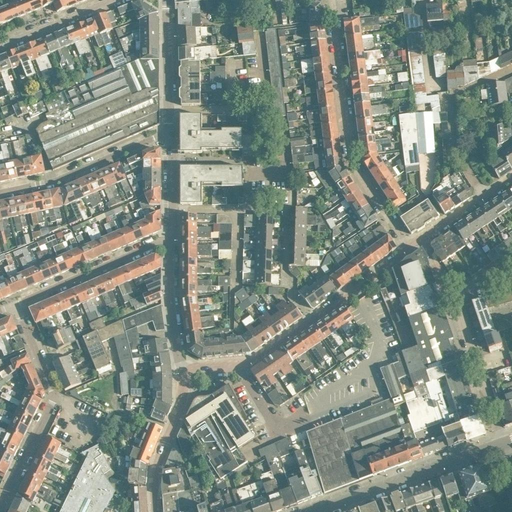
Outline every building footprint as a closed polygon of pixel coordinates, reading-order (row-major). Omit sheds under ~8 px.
[(33,12),(29,0),(28,0),(24,0),(21,2),(20,0),(19,0),(14,2),(20,17),(33,12)] [(28,0),(29,0),(33,12),(43,7),(40,0),(28,0)] [(52,0),(54,3),(53,3),(57,12),(67,8),(63,0),(52,0)] [(63,0),(67,8),(77,4),(75,0),(63,0)] [(202,2),(201,0),(191,0),(175,2),(175,10),(178,10),(178,30),(196,29),(196,28),(201,28),(202,12),(201,2),(202,2)] [(233,0),(235,12),(235,13),(247,11),(245,0),(233,0)] [(279,0),(281,10),(283,26),(288,25),(286,9),(284,0),(279,0)] [(446,0),(441,0),(442,5),(444,21),(444,25),(447,24),(446,20),(452,19),(451,11),(451,8),(448,9),(446,0)] [(139,1),(118,9),(120,15),(134,10),(137,19),(138,21),(140,20),(156,16),(156,15),(158,14),(158,15),(158,13),(139,1)] [(20,17),(14,2),(8,5),(8,7),(2,9),(7,22),(20,17)] [(310,24),(324,22),(321,4),(310,5),(311,9),(308,9),(310,24)] [(442,5),(426,6),(427,23),(444,21),(442,5)] [(111,12),(106,14),(110,24),(115,22),(111,12)] [(112,30),(110,24),(106,14),(93,19),(104,46),(110,43),(106,32),(109,31),(112,30)] [(412,14),(403,15),(404,23),(405,33),(418,32),(423,31),(422,18),(412,14)] [(140,20),(140,23),(140,29),(158,29),(158,25),(158,19),(156,19),(156,18),(156,16),(140,20)] [(359,19),(344,21),(345,30),(372,26),(379,25),(378,17),(359,19)] [(99,48),(104,46),(93,19),(85,23),(91,38),(94,36),(99,48)] [(91,38),(85,23),(74,27),(85,53),(90,51),(85,40),(89,38),(91,38)] [(297,31),(295,32),(295,36),(301,36),(325,33),(324,24),(309,26),(309,30),(297,31)] [(379,25),(372,26),(345,30),(346,38),(361,36),(361,32),(372,31),(380,30),(379,25)] [(74,27),(65,31),(71,45),(75,44),(80,55),(85,53),(74,27)] [(254,42),(253,32),(252,27),(237,29),(239,44),(242,44),(254,42)] [(444,27),(431,29),(431,30),(434,50),(445,49),(444,27)] [(178,30),(177,30),(178,39),(197,38),(201,37),(200,28),(196,29),(178,30)] [(136,40),(141,39),(158,39),(158,29),(140,29),(140,33),(132,35),(134,41),(136,40)] [(65,31),(54,35),(67,66),(73,64),(66,47),(71,45),(65,31)] [(295,36),(293,37),(294,41),(298,40),(310,39),(311,43),(326,41),(325,33),(301,36),(295,36)] [(388,33),(379,34),(380,42),(389,41),(388,33)] [(46,39),(44,39),(50,54),(52,53),(55,52),(61,69),(67,66),(54,35),(46,39)] [(362,40),(361,36),(346,38),(347,47),(374,43),(374,38),(362,40)] [(197,38),(178,39),(178,40),(178,43),(178,45),(178,47),(179,47),(197,46),(197,38)] [(44,39),(35,43),(46,69),(50,67),(46,55),(49,54),(50,54),(44,39)] [(141,39),(136,40),(136,50),(159,49),(159,39),(141,39)] [(327,49),(326,41),(311,43),(311,47),(299,48),(295,49),(296,53),(300,53),(327,49)] [(244,56),(256,54),(254,42),(242,44),(244,56)] [(26,46),(25,47),(31,62),(32,61),(35,60),(40,71),(41,71),(44,81),(49,79),(48,76),(46,69),(35,43),(32,44),(28,46),(26,46)] [(375,47),(374,43),(347,47),(348,55),(363,53),(363,49),(375,47)] [(411,45),(415,84),(425,83),(421,44),(411,45)] [(20,49),(15,51),(26,77),(32,75),(29,68),(32,66),(31,62),(25,47),(24,47),(20,49)] [(194,48),(179,49),(179,63),(211,59),(210,47),(194,48)] [(159,49),(136,50),(136,60),(140,60),(159,60),(159,49)] [(327,49),(300,53),(300,57),(312,56),(313,60),(328,58),(327,49)] [(9,53),(6,55),(12,69),(17,67),(21,79),(26,77),(15,51),(13,52),(9,53)] [(363,53),(348,55),(349,63),(376,60),(378,60),(379,60),(378,54),(364,56),(363,53)] [(501,69),(509,66),(507,53),(499,57),(501,69)] [(12,69),(6,55),(4,55),(0,57),(0,73),(0,74),(7,93),(14,91),(7,71),(10,70),(12,69)] [(499,57),(489,62),(491,74),(501,69),(499,57)] [(124,58),(111,63),(112,65),(114,71),(127,65),(125,59),(124,58)] [(313,60),(301,61),(302,70),(329,66),(328,58),(313,60)] [(136,62),(132,63),(127,65),(114,71),(105,75),(95,79),(85,83),(76,87),(66,91),(56,96),(47,100),(37,104),(26,109),(24,103),(12,106),(13,108),(15,114),(16,114),(17,118),(29,114),(31,118),(48,110),(52,120),(41,124),(36,130),(53,171),(151,129),(158,124),(160,125),(159,89),(153,75),(159,73),(159,60),(140,60),(136,62)] [(349,63),(350,72),(366,70),(365,66),(377,64),(376,60),(349,63)] [(478,79),(491,74),(489,62),(477,63),(477,66),(478,79)] [(179,73),(200,73),(200,63),(181,63),(181,68),(179,69),(179,73)] [(287,63),(282,64),(283,71),(289,70),(291,70),(290,63),(287,63)] [(112,65),(102,69),(105,75),(114,71),(112,65)] [(330,74),(329,66),(302,70),(302,74),(315,72),(315,76),(330,74)] [(478,79),(477,66),(463,67),(463,74),(464,86),(478,79)] [(82,76),(85,83),(95,79),(93,73),(91,68),(86,70),(88,74),(82,76)] [(93,73),(95,79),(105,75),(102,69),(93,73)] [(366,70),(350,72),(351,81),(379,77),(378,72),(366,73),(366,70)] [(210,83),(221,83),(225,83),(225,72),(214,73),(209,73),(210,83)] [(0,73),(0,98),(8,95),(7,93),(0,74),(0,73)] [(181,84),(200,83),(200,73),(179,73),(179,78),(181,79),(181,84)] [(407,73),(397,75),(398,83),(402,82),(403,82),(408,81),(407,73)] [(330,74),(315,76),(316,80),(303,82),(304,86),(331,83),(330,74)] [(463,74),(447,74),(447,89),(457,89),(456,86),(464,86),(463,74)] [(379,77),(351,81),(352,89),(368,87),(374,86),(374,82),(386,80),(386,76),(379,77)] [(63,85),(66,91),(76,87),(73,81),(63,85)] [(506,82),(504,83),(487,85),(490,106),(507,104),(506,93),(507,93),(506,82)] [(179,94),(200,94),(200,83),(181,84),(181,89),(179,90),(179,94)] [(331,83),(304,86),(305,95),(317,93),(333,91),(331,83)] [(66,91),(63,85),(63,84),(53,88),(56,96),(66,91)] [(368,90),(368,87),(352,89),(353,97),(381,94),(385,93),(385,88),(380,89),(368,90)] [(44,98),(41,91),(33,94),(36,102),(44,98)] [(306,99),(306,103),(334,99),(333,91),(317,93),(318,97),(306,99)] [(181,106),(200,106),(207,105),(207,94),(200,94),(179,94),(179,99),(181,101),(181,106)] [(381,94),(353,97),(355,105),(370,103),(369,100),(382,98),(381,94)] [(335,108),(334,99),(306,103),(307,108),(319,106),(320,110),(335,108)] [(383,110),(386,110),(392,109),(391,105),(382,106),(370,107),(370,103),(355,105),(356,113),(383,110)] [(432,113),(433,124),(435,124),(435,131),(441,131),(440,113),(440,106),(432,109),(432,113)] [(320,110),(307,112),(308,120),(336,116),(335,108),(320,110)] [(386,110),(383,110),(356,113),(357,122),(372,120),(372,116),(387,114),(386,110)] [(297,113),(288,114),(288,117),(288,122),(293,122),(298,121),(297,113)] [(435,153),(433,124),(432,113),(416,114),(418,154),(435,153)] [(410,167),(414,166),(419,165),(418,154),(416,114),(399,116),(405,167),(410,167)] [(202,116),(181,116),(180,116),(180,149),(178,149),(178,153),(180,153),(180,155),(185,155),(185,153),(202,153),(202,151),(242,150),(242,153),(242,133),(242,130),(202,130),(202,116)] [(321,123),(322,127),(337,125),(336,116),(308,120),(309,125),(321,123)] [(373,124),(372,120),(357,122),(358,130),(385,127),(384,122),(373,124)] [(496,162),(490,165),(499,179),(511,170),(500,152),(499,148),(502,146),(502,144),(508,140),(511,139),(511,128),(502,130),(502,124),(500,125),(495,128),(491,131),(493,148),(495,160),(496,162)] [(338,133),(337,125),(322,127),(322,130),(310,132),(311,137),(338,133)] [(386,132),(385,127),(358,130),(359,139),(374,137),(374,133),(386,132)] [(243,136),(243,133),(243,130),(242,130),(242,133),(242,153),(252,153),(252,136),(243,136)] [(317,144),(339,142),(338,133),(311,137),(311,141),(317,140),(317,144)] [(252,153),(263,153),(263,136),(252,136),(252,153)] [(375,141),(374,137),(359,139),(360,147),(390,143),(390,139),(386,139),(375,141)] [(25,147),(23,138),(18,139),(19,141),(20,148),(26,177),(35,175),(31,159),(27,160),(25,147)] [(295,139),(290,139),(291,148),(305,146),(304,138),(295,139)] [(13,142),(15,150),(17,161),(13,162),(17,179),(26,177),(20,148),(19,141),(13,142)] [(340,150),(339,142),(317,144),(318,148),(312,149),(313,153),(340,150)] [(390,143),(360,147),(360,151),(361,155),(361,156),(376,154),(376,153),(386,152),(385,148),(391,147),(390,143)] [(17,179),(13,162),(10,163),(8,151),(6,144),(0,145),(2,152),(8,181),(17,179)] [(29,147),(31,159),(35,175),(44,173),(41,157),(37,157),(34,145),(29,147)] [(305,146),(291,148),(292,156),(304,154),(306,154),(305,146)] [(502,146),(499,148),(500,152),(511,170),(511,151),(510,148),(505,151),(502,146)] [(154,149),(121,163),(123,169),(130,166),(129,166),(143,161),(160,161),(160,150),(154,149)] [(313,156),(305,157),(305,163),(314,162),(341,158),(340,150),(313,153),(312,153),(313,156)] [(0,182),(8,181),(2,152),(0,152),(0,182)] [(304,154),(292,156),(293,164),(299,164),(305,163),(305,157),(304,154)] [(377,155),(361,158),(362,160),(368,170),(381,161),(377,155)] [(327,169),(327,171),(343,169),(342,167),(341,158),(314,162),(315,170),(327,169)] [(160,171),(160,161),(143,161),(129,166),(130,166),(123,169),(125,173),(131,170),(137,167),(143,167),(143,170),(160,171)] [(384,165),(381,161),(368,170),(375,180),(393,169),(388,162),(384,165)] [(126,193),(129,200),(134,198),(119,164),(111,168),(117,183),(121,182),(126,193)] [(180,205),(202,205),(202,188),(243,188),(243,168),(202,168),(202,167),(185,167),(185,165),(180,165),(180,167),(178,167),(178,172),(180,172),(180,205)] [(102,171),(114,198),(117,205),(122,203),(119,196),(114,185),(117,183),(111,168),(102,171)] [(328,192),(336,186),(349,177),(343,169),(327,171),(308,173),(312,180),(317,176),(328,192)] [(397,176),(393,169),(375,180),(380,188),(393,179),(397,176)] [(143,174),(135,177),(133,174),(127,177),(130,186),(137,183),(145,179),(160,179),(160,171),(143,170),(143,174)] [(104,189),(109,200),(110,202),(107,204),(109,209),(117,205),(114,198),(102,171),(94,175),(101,191),(104,189)] [(458,173),(451,178),(451,182),(454,190),(462,203),(473,196),(474,190),(472,187),(468,189),(458,173)] [(94,175),(86,179),(97,205),(102,202),(98,192),(101,191),(94,175)] [(354,185),(349,177),(336,186),(338,189),(328,195),(331,200),(354,185)] [(440,185),(441,187),(455,208),(462,203),(454,190),(451,182),(451,178),(440,185)] [(86,179),(78,182),(84,198),(87,204),(91,203),(93,207),(97,205),(86,179)] [(160,188),(160,179),(145,179),(137,183),(141,192),(144,191),(145,195),(160,188)] [(387,198),(399,191),(400,190),(393,179),(380,188),(387,198)] [(78,182),(69,186),(80,212),(84,211),(86,210),(81,199),(84,198),(78,182)] [(344,197),(346,200),(359,192),(354,185),(331,200),(334,204),(344,197)] [(61,189),(64,206),(71,204),(76,214),(77,217),(67,221),(68,225),(83,219),(69,186),(61,189)] [(444,215),(455,208),(441,187),(433,192),(433,197),(444,215)] [(160,188),(145,195),(144,195),(146,200),(139,204),(141,209),(149,206),(151,206),(160,206),(160,188)] [(59,190),(49,192),(55,221),(61,220),(59,208),(62,207),(59,190)] [(399,191),(387,198),(394,209),(406,201),(399,191)] [(49,218),(50,221),(50,223),(56,222),(55,220),(49,192),(41,194),(44,211),(46,218),(49,218)] [(338,210),(330,215),(332,218),(337,217),(341,215),(340,214),(363,198),(359,192),(346,200),(340,204),(342,207),(338,210)] [(511,210),(511,200),(507,193),(498,199),(507,213),(509,212),(511,210)] [(41,211),(44,211),(41,194),(33,196),(39,224),(44,223),(41,211)] [(39,224),(33,196),(24,198),(27,214),(31,214),(33,225),(39,224)] [(24,215),(27,214),(24,198),(15,200),(21,227),(27,226),(24,215)] [(368,206),(363,198),(340,214),(341,215),(337,217),(339,220),(343,217),(347,215),(349,218),(368,206)] [(507,214),(507,213),(498,199),(489,204),(506,230),(511,227),(504,216),(507,214)] [(14,217),(16,229),(17,233),(22,232),(21,227),(15,200),(7,202),(10,218),(14,217)] [(439,218),(427,200),(418,206),(429,222),(433,220),(435,220),(439,218)] [(0,202),(0,210),(4,231),(6,240),(11,238),(9,230),(7,219),(10,218),(7,202),(0,202)] [(501,233),(506,230),(489,204),(481,210),(490,224),(494,222),(501,233)] [(151,206),(149,206),(141,209),(152,235),(161,231),(161,228),(161,212),(151,216),(148,210),(152,208),(151,206)] [(347,224),(349,228),(373,213),(368,206),(349,218),(351,221),(347,224)] [(418,206),(409,212),(421,230),(424,227),(425,225),(429,222),(418,206)] [(121,207),(113,210),(115,215),(123,211),(121,207)] [(141,222),(138,224),(144,238),(152,235),(141,209),(136,211),(141,222)] [(291,209),(290,220),(316,221),(319,221),(323,221),(320,216),(318,217),(306,217),(307,209),(291,209)] [(9,250),(6,240),(4,231),(0,210),(0,233),(4,252),(9,250)] [(113,210),(104,214),(106,219),(115,215),(113,210)] [(481,210),(472,216),(489,241),(494,238),(487,227),(490,224),(481,210)] [(417,232),(421,230),(409,212),(400,218),(411,234),(415,232),(417,232)] [(349,228),(343,233),(345,236),(358,228),(360,231),(377,220),(373,213),(349,228)] [(130,214),(125,216),(136,242),(144,238),(138,224),(134,225),(130,214)] [(181,224),(196,224),(196,221),(211,221),(211,215),(181,215),(181,224)] [(219,224),(232,224),(229,218),(223,215),(217,215),(217,224),(219,224)] [(125,229),(122,231),(128,245),(136,242),(125,216),(120,218),(125,229)] [(272,228),(272,216),(256,216),(244,216),(244,227),(256,228),(272,228)] [(464,221),(463,222),(472,236),(477,233),(484,245),(489,241),(472,216),(464,221)] [(97,217),(88,221),(90,225),(99,222),(97,217)] [(331,230),(332,230),(336,227),(331,219),(326,221),(331,230)] [(290,220),(290,232),(306,232),(306,226),(316,226),(316,221),(290,220)] [(128,245),(122,231),(118,232),(113,221),(108,224),(109,224),(120,249),(128,245)] [(319,226),(318,232),(329,233),(323,221),(319,221),(319,226)] [(463,222),(454,227),(466,246),(471,253),(476,249),(469,238),(472,236),(463,222)] [(108,237),(106,238),(112,252),(120,249),(109,224),(108,224),(104,226),(108,237)] [(196,228),(196,224),(181,224),(181,233),(210,233),(210,228),(196,228)] [(232,224),(219,224),(219,233),(231,233),(232,224)] [(337,226),(336,227),(332,230),(333,231),(332,239),(336,237),(341,233),(337,226)] [(380,242),(389,254),(395,249),(395,247),(381,226),(373,231),(380,242)] [(458,251),(466,246),(454,227),(449,231),(449,233),(446,235),(458,251)] [(92,231),(103,256),(112,252),(106,238),(102,239),(98,228),(92,231)] [(256,239),(272,239),(272,228),(256,228),(256,239)] [(380,242),(378,244),(367,229),(363,232),(383,259),(389,254),(380,242)] [(95,259),(103,256),(92,231),(88,232),(92,243),(89,245),(95,259)] [(32,234),(33,240),(42,236),(41,232),(32,234)] [(290,232),(290,243),(306,244),(306,232),(290,232)] [(383,259),(363,232),(359,234),(370,249),(367,251),(376,263),(383,259)] [(210,238),(210,233),(181,233),(181,242),(196,242),(196,238),(210,238)] [(231,242),(231,233),(219,233),(219,242),(220,242),(231,242)] [(56,240),(58,245),(69,271),(77,267),(71,253),(68,254),(63,243),(59,235),(55,238),(56,240)] [(82,235),(76,237),(77,238),(81,248),(80,249),(86,263),(95,259),(89,245),(86,246),(82,235)] [(441,236),(437,240),(450,257),(458,251),(446,235),(444,237),(441,236)] [(341,244),(336,237),(332,239),(332,242),(336,247),(341,244)] [(17,249),(26,245),(25,238),(15,240),(16,247),(17,249)] [(74,238),(69,240),(74,251),(71,253),(77,267),(86,263),(80,249),(79,249),(74,238)] [(364,253),(353,238),(349,241),(369,268),(376,263),(367,251),(364,253)] [(508,252),(511,249),(511,239),(511,238),(502,243),(508,252)] [(272,239),(256,239),(255,250),(271,251),(272,242),(272,239)] [(431,246),(442,262),(450,257),(437,240),(431,244),(431,246)] [(369,268),(349,241),(345,243),(356,259),(353,261),(362,273),(369,268)] [(38,242),(30,246),(31,250),(40,247),(38,242)] [(197,245),(196,242),(181,242),(181,251),(210,251),(210,245),(197,245)] [(231,242),(220,242),(219,242),(219,251),(231,251),(231,242)] [(290,243),(289,255),(305,255),(306,244),(290,243)] [(508,252),(502,243),(494,249),(500,258),(508,252)] [(58,258),(55,260),(61,274),(69,271),(58,245),(53,248),(58,258)] [(45,281),(38,267),(35,268),(26,247),(21,249),(23,254),(25,257),(26,259),(37,284),(45,281)] [(350,263),(339,248),(335,250),(355,278),(362,273),(353,261),(350,263)] [(401,297),(435,285),(427,261),(429,259),(422,249),(392,271),(394,276),(395,281),(398,288),(401,297)] [(500,258),(494,249),(488,252),(489,254),(487,255),(492,263),(500,258)] [(47,250),(42,252),(53,277),(61,274),(55,260),(52,253),(48,254),(47,250)] [(271,251),(255,250),(255,262),(271,262),(271,251)] [(335,250),(331,253),(343,269),(340,271),(348,283),(355,278),(335,250)] [(41,251),(36,253),(42,265),(38,267),(45,281),(53,277),(42,252),(41,251)] [(211,256),(210,251),(181,251),(181,260),(197,260),(197,256),(211,256)] [(231,251),(219,251),(219,260),(228,260),(231,260),(231,251)] [(5,256),(7,259),(10,267),(20,291),(29,288),(22,274),(19,275),(10,254),(5,256)] [(146,274),(161,268),(161,260),(156,255),(141,261),(146,274)] [(289,266),(289,271),(290,273),(297,268),(296,268),(296,266),(308,266),(310,267),(310,261),(319,261),(319,256),(319,255),(305,255),(289,255),(289,266)] [(321,267),(321,268),(321,269),(325,266),(326,266),(332,261),(328,255),(321,267)] [(490,264),(484,256),(476,261),(481,270),(490,264)] [(37,284),(26,259),(25,257),(19,259),(20,262),(25,273),(22,274),(29,288),(37,284)] [(197,263),(197,260),(181,260),(181,269),(211,268),(214,268),(213,263),(210,263),(197,263)] [(132,280),(134,279),(146,274),(141,261),(127,267),(132,280)] [(271,262),(255,262),(248,262),(243,261),(243,273),(255,273),(271,274),(271,262)] [(20,291),(10,267),(5,269),(9,279),(6,281),(6,282),(12,295),(20,291)] [(132,280),(127,267),(118,271),(130,301),(135,299),(128,282),(132,280)] [(211,273),(211,268),(181,269),(181,277),(197,277),(197,274),(211,273)] [(130,301),(118,271),(109,275),(115,288),(118,286),(123,296),(126,303),(129,301),(130,301)] [(338,291),(348,283),(340,271),(329,279),(338,291)] [(247,281),(247,285),(254,285),(270,285),(271,274),(255,273),(255,280),(247,280),(247,281)] [(116,289),(115,288),(109,275),(100,279),(114,311),(118,309),(115,302),(116,302),(111,291),(116,289)] [(143,289),(139,291),(141,296),(145,295),(161,288),(161,276),(145,283),(146,286),(143,288),(143,289)] [(329,298),(338,291),(329,279),(326,276),(318,282),(329,298)] [(197,277),(181,277),(181,286),(211,286),(211,281),(197,281),(197,277)] [(218,287),(223,287),(227,287),(230,287),(230,277),(218,277),(218,287)] [(114,311),(100,279),(93,282),(99,296),(102,295),(107,306),(108,305),(111,312),(114,311)] [(0,294),(2,299),(12,295),(6,282),(1,284),(0,282),(0,294)] [(98,318),(106,314),(104,309),(100,311),(99,309),(95,298),(99,296),(93,282),(84,286),(98,318)] [(318,282),(309,289),(320,304),(329,298),(318,282)] [(435,285),(401,297),(402,301),(405,310),(401,312),(404,320),(408,319),(442,307),(435,285)] [(84,286),(74,290),(80,305),(85,302),(90,312),(86,313),(90,321),(98,318),(84,286)] [(196,296),(196,291),(211,291),(211,286),(181,286),(181,298),(196,296)] [(130,301),(129,301),(132,307),(134,307),(135,311),(147,306),(161,300),(161,288),(145,295),(141,296),(135,299),(130,301)] [(246,310),(254,304),(250,298),(243,289),(235,294),(242,304),(246,310)] [(313,309),(320,304),(309,289),(301,295),(311,308),(313,309)] [(80,305),(74,290),(65,294),(76,319),(81,317),(77,306),(80,305)] [(505,304),(511,302),(508,292),(502,294),(505,304)] [(65,294),(57,297),(63,312),(67,310),(71,321),(68,322),(70,326),(72,325),(78,323),(76,319),(65,294)] [(498,295),(496,295),(499,306),(505,304),(502,294),(501,294),(498,295)] [(494,307),(499,306),(496,295),(495,296),(491,297),(494,307)] [(196,298),(196,296),(181,298),(181,300),(182,308),(212,304),(211,299),(197,301),(196,298)] [(57,297),(50,300),(60,325),(63,331),(68,328),(65,322),(65,323),(61,313),(63,312),(57,297)] [(491,297),(484,299),(487,309),(494,307),(491,297)] [(472,302),(476,313),(487,309),(484,299),(483,298),(472,302)] [(50,300),(41,304),(47,319),(51,326),(54,335),(63,331),(60,325),(50,300)] [(302,317),(292,304),(288,307),(284,301),(280,304),(294,323),(302,317)] [(41,304),(30,309),(36,324),(40,322),(44,329),(47,328),(51,336),(52,336),(54,335),(51,326),(47,319),(41,304)] [(183,317),(199,315),(198,311),(199,311),(213,309),(212,304),(182,308),(183,317)] [(285,329),(294,323),(280,304),(276,307),(280,312),(276,315),(285,329)] [(162,311),(161,305),(149,310),(150,313),(162,311)] [(344,306),(337,311),(354,336),(358,333),(351,323),(350,322),(353,319),(346,309),(344,306)] [(408,319),(417,347),(426,368),(440,363),(454,403),(466,441),(485,434),(461,364),(456,365),(448,341),(453,340),(442,307),(408,319)] [(487,309),(476,313),(480,325),(491,321),(487,309)] [(152,321),(152,319),(150,313),(149,310),(143,312),(147,323),(152,321)] [(162,311),(150,313),(152,319),(163,317),(162,311)] [(337,311),(329,316),(338,330),(342,328),(350,339),(354,336),(337,311)] [(147,323),(143,312),(138,314),(142,325),(147,323)] [(285,329),(276,315),(271,318),(267,313),(263,316),(276,335),(285,329)] [(138,314),(133,316),(137,327),(142,325),(138,314)] [(199,315),(183,317),(183,318),(184,324),(185,326),(215,321),(214,316),(199,318),(199,315)] [(133,316),(128,318),(132,329),(137,327),(133,316)] [(268,341),(276,335),(263,316),(259,319),(254,322),(268,341)] [(336,332),(338,330),(329,316),(322,322),(339,347),(344,344),(336,332)] [(19,350),(25,348),(11,317),(2,321),(8,334),(10,340),(14,338),(19,350)] [(125,332),(132,329),(128,318),(122,320),(125,332)] [(106,327),(102,319),(89,324),(93,333),(106,327)] [(504,319),(499,321),(502,331),(507,329),(504,319)] [(106,327),(93,333),(83,338),(89,353),(89,354),(91,358),(96,372),(111,365),(102,342),(114,337),(119,337),(126,335),(125,332),(122,320),(106,327)] [(12,353),(9,347),(4,336),(8,334),(2,321),(0,321),(0,337),(8,355),(12,353)] [(215,321),(185,326),(186,335),(202,333),(201,329),(216,327),(215,321)] [(246,328),(250,333),(259,347),(268,341),(254,322),(254,321),(250,324),(250,325),(246,328)] [(491,321),(480,325),(484,337),(495,333),(492,323),(491,321)] [(499,321),(492,323),(495,333),(502,331),(499,321)] [(339,347),(322,322),(314,327),(324,340),(327,338),(335,350),(339,347)] [(54,335),(52,336),(58,350),(76,342),(76,341),(70,327),(68,328),(63,331),(54,335)] [(314,327),(306,333),(325,361),(327,363),(329,361),(326,356),(327,355),(319,344),(324,340),(314,327)] [(202,333),(186,335),(188,352),(189,352),(199,358),(202,360),(251,355),(251,353),(241,339),(238,341),(210,344),(204,345),(203,337),(209,336),(232,332),(229,328),(202,333)] [(83,335),(81,331),(81,330),(75,332),(77,338),(83,335)] [(250,333),(241,339),(251,353),(259,347),(250,333)] [(325,361),(323,358),(306,333),(298,338),(308,351),(310,350),(320,365),(325,361)] [(495,333),(484,337),(487,347),(488,347),(488,348),(493,347),(497,346),(501,344),(498,335),(496,336),(495,333)] [(83,338),(76,341),(76,342),(80,350),(83,349),(87,347),(83,338)] [(291,343),(308,368),(312,365),(304,354),(308,351),(298,338),(291,343)] [(132,344),(128,344),(132,360),(139,359),(168,355),(166,340),(146,343),(145,339),(139,339),(132,341),(132,344)] [(127,340),(117,343),(123,367),(124,373),(127,372),(134,371),(135,371),(133,364),(132,360),(128,344),(127,340)] [(291,343),(283,348),(292,362),(295,360),(307,376),(312,373),(308,368),(291,343)] [(359,344),(352,349),(354,352),(361,347),(359,344)] [(414,388),(426,384),(431,382),(426,368),(417,347),(403,352),(401,352),(402,354),(409,375),(414,388)] [(293,363),(292,362),(283,348),(275,354),(289,374),(292,371),(289,366),(293,363)] [(354,352),(351,348),(344,353),(346,357),(354,352)] [(0,381),(2,380),(3,380),(3,378),(9,375),(16,371),(31,363),(27,354),(27,355),(11,362),(12,366),(0,373),(0,381)] [(267,359),(272,367),(277,374),(280,379),(289,374),(275,354),(267,359)] [(391,400),(390,401),(393,407),(394,407),(406,403),(398,380),(409,375),(402,354),(396,356),(399,364),(380,370),(391,400)] [(168,355),(139,359),(140,363),(140,364),(150,362),(151,369),(152,369),(152,368),(170,366),(169,359),(169,357),(168,355)] [(69,356),(53,363),(53,364),(56,373),(73,366),(69,356)] [(277,374),(272,367),(267,359),(258,365),(272,385),(276,382),(273,377),(277,374)] [(466,441),(454,403),(440,363),(426,368),(431,382),(426,384),(429,395),(447,447),(448,448),(466,441)] [(28,383),(38,379),(32,365),(22,369),(28,383)] [(252,369),(250,371),(251,372),(252,373),(260,385),(264,382),(268,388),(272,385),(258,365),(252,369)] [(73,366),(56,373),(60,382),(77,375),(76,373),(73,366)] [(170,366),(152,368),(152,369),(153,379),(172,380),(172,376),(170,366)] [(511,375),(510,372),(509,368),(503,370),(496,372),(498,376),(504,374),(505,377),(511,375)] [(84,374),(82,370),(76,373),(77,375),(60,382),(64,391),(81,384),(78,376),(84,374)] [(30,386),(27,393),(35,396),(42,399),(45,394),(38,379),(28,383),(30,386)] [(172,380),(153,379),(153,390),(172,390),(172,380)] [(294,381),(290,384),(297,394),(301,392),(297,386),(294,381)] [(507,403),(511,417),(511,382),(501,386),(507,403)] [(222,389),(215,394),(213,395),(211,396),(209,397),(207,397),(204,398),(202,398),(197,398),(193,403),(184,423),(191,436),(207,467),(216,486),(225,482),(225,481),(233,476),(231,472),(239,467),(231,453),(238,449),(256,438),(257,437),(229,385),(222,389)] [(276,389),(267,395),(274,405),(280,406),(285,403),(281,398),(276,389)] [(511,425),(511,417),(507,403),(503,405),(498,389),(492,391),(498,407),(505,428),(511,425)] [(172,390),(153,390),(154,399),(172,405),(172,390)] [(14,391),(11,397),(37,410),(41,401),(35,398),(35,397),(35,396),(27,393),(25,397),(14,391)] [(3,393),(1,398),(20,407),(18,411),(18,412),(17,413),(25,416),(25,415),(33,418),(37,410),(11,397),(3,393)] [(416,438),(423,457),(440,451),(440,449),(447,447),(429,395),(406,403),(410,415),(408,416),(416,438)] [(141,399),(141,404),(154,406),(153,408),(168,415),(172,407),(172,405),(154,399),(154,400),(141,399)] [(376,475),(398,467),(411,462),(403,439),(404,439),(404,436),(400,428),(401,427),(398,420),(394,407),(393,407),(390,401),(314,429),(307,432),(309,440),(310,445),(310,447),(324,494),(376,475)] [(0,408),(0,414),(2,416),(28,428),(32,420),(32,419),(33,418),(25,415),(25,416),(17,413),(16,416),(5,411),(0,408)] [(140,408),(139,415),(144,416),(150,418),(164,424),(168,415),(153,408),(151,413),(140,408)] [(0,419),(0,420),(11,425),(9,430),(8,431),(15,435),(16,433),(24,437),(28,428),(2,416),(0,414),(0,419)] [(139,430),(142,431),(159,438),(163,429),(149,423),(142,422),(139,430)] [(178,437),(177,437),(183,454),(191,436),(184,423),(182,427),(183,428),(180,432),(180,431),(179,432),(180,433),(178,437)] [(401,427),(400,428),(404,436),(404,439),(403,439),(411,462),(423,457),(416,438),(410,440),(405,426),(401,427)] [(0,428),(0,437),(19,447),(23,439),(23,438),(24,437),(16,433),(15,435),(8,431),(8,432),(0,428)] [(99,445),(100,447),(111,442),(106,430),(98,443),(99,445)] [(159,438),(142,431),(140,434),(137,433),(134,438),(136,439),(142,441),(155,446),(159,438)] [(0,437),(0,443),(2,444),(0,448),(0,450),(6,454),(7,452),(14,456),(19,447),(0,437)] [(41,446),(68,459),(70,454),(59,449),(61,445),(46,438),(46,437),(41,446)] [(287,438),(275,444),(280,458),(293,453),(287,438)] [(136,439),(133,445),(132,447),(152,455),(155,446),(142,441),(136,439)] [(124,440),(117,442),(120,449),(127,447),(124,440)] [(175,441),(163,472),(178,469),(184,468),(183,465),(175,441)] [(271,472),(285,509),(297,504),(285,473),(280,458),(275,444),(264,448),(272,472),(271,472)] [(104,511),(106,509),(107,508),(106,508),(110,500),(110,501),(111,500),(110,500),(114,492),(115,491),(105,476),(111,471),(100,447),(99,445),(80,454),(84,456),(88,458),(84,467),(79,476),(74,485),(69,495),(65,504),(60,511),(104,511)] [(37,455),(52,463),(52,462),(54,458),(66,463),(68,459),(41,446),(37,455)] [(134,450),(133,453),(131,458),(132,458),(148,465),(152,455),(132,447),(131,449),(134,450)] [(0,461),(9,466),(14,457),(14,456),(7,452),(6,454),(0,450),(0,461)] [(303,451),(294,454),(299,468),(310,499),(322,495),(316,478),(313,479),(303,451)] [(36,456),(32,465),(59,477),(61,473),(50,467),(52,464),(52,463),(37,455),(36,456)] [(84,456),(80,465),(84,467),(88,458),(84,456)] [(132,458),(131,461),(126,461),(126,458),(116,457),(119,465),(118,469),(130,471),(130,470),(147,472),(148,465),(132,458)] [(0,461),(0,475),(4,478),(9,466),(0,461)] [(84,467),(80,465),(79,464),(74,474),(79,476),(84,467)] [(28,474),(43,482),(43,481),(45,477),(56,482),(59,477),(32,465),(28,474)] [(458,474),(452,476),(460,502),(467,499),(469,504),(473,503),(472,498),(477,496),(481,507),(484,506),(485,508),(496,505),(483,467),(483,466),(458,474)] [(299,468),(285,473),(297,504),(310,499),(299,468)] [(130,471),(118,469),(118,475),(124,475),(124,476),(129,477),(129,484),(146,485),(147,472),(130,470),(130,471)] [(163,472),(162,487),(162,496),(176,493),(184,492),(178,469),(163,472)] [(272,511),(276,511),(285,509),(271,472),(259,477),(261,481),(261,482),(272,511)] [(27,475),(23,483),(49,496),(51,492),(40,487),(42,483),(43,482),(28,474),(27,475)] [(70,483),(74,485),(79,476),(74,474),(70,483)] [(190,484),(198,482),(196,475),(188,478),(190,484)] [(444,479),(440,480),(450,511),(457,511),(455,504),(460,502),(452,476),(451,477),(444,479)] [(263,511),(272,511),(261,482),(261,481),(253,484),(263,511)] [(438,481),(429,484),(434,500),(438,511),(444,511),(440,498),(444,497),(438,481)] [(197,509),(197,511),(207,511),(201,492),(198,482),(190,484),(192,490),(197,509)] [(225,482),(216,486),(219,493),(227,488),(225,482)] [(23,483),(19,493),(26,496),(25,498),(33,502),(36,496),(62,509),(65,504),(61,502),(49,496),(23,483)] [(70,483),(65,493),(69,495),(74,485),(70,483)] [(263,511),(253,484),(245,487),(253,511),(263,511)] [(429,484),(411,490),(417,511),(424,511),(425,511),(423,507),(422,507),(421,505),(425,503),(429,502),(434,500),(429,484)] [(132,498),(132,502),(139,502),(138,500),(146,499),(146,488),(138,489),(138,487),(131,487),(131,491),(125,491),(126,499),(132,498)] [(253,511),(245,487),(237,490),(239,495),(244,511),(253,511)] [(236,489),(231,491),(238,507),(234,509),(235,511),(244,511),(239,495),(237,490),(236,489)] [(197,511),(197,509),(192,490),(184,492),(176,493),(179,510),(179,511),(197,511)] [(417,511),(411,490),(400,494),(406,510),(411,508),(411,511),(417,511)] [(61,502),(65,504),(69,495),(65,493),(61,502)] [(179,511),(179,510),(176,493),(162,496),(163,511),(179,511)] [(223,502),(219,493),(213,495),(216,503),(208,505),(210,511),(224,511),(225,511),(223,502)] [(407,511),(406,510),(400,494),(398,495),(398,493),(391,496),(392,497),(390,498),(392,503),(394,508),(395,511),(407,511)] [(235,511),(234,509),(229,494),(224,496),(229,510),(225,511),(224,511),(235,511)] [(18,495),(10,510),(14,511),(26,511),(27,511),(29,511),(33,511),(34,510),(18,495)] [(139,502),(132,502),(132,511),(147,511),(146,499),(138,500),(139,502)] [(392,511),(387,499),(375,504),(377,511),(392,511)]
